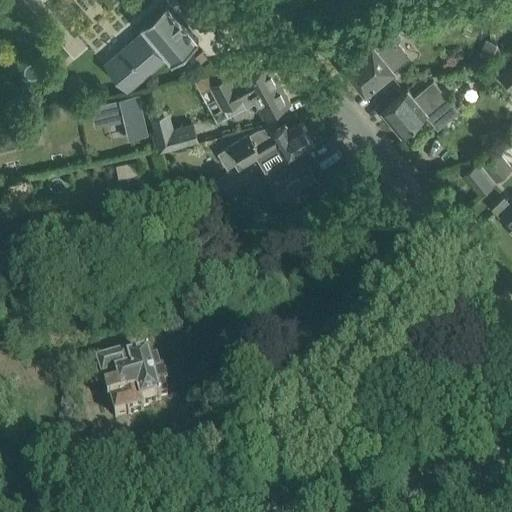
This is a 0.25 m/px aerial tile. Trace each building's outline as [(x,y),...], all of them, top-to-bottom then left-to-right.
[(108,63),(128,87),(167,55),(172,61),(182,53),(182,54),(183,52),(187,48),(188,49),(189,48),(188,47),(198,39),(167,1),(140,24),(146,31),(108,63)] [(400,37),(414,27),(399,6),(371,26),(382,42),(396,32),(400,37)] [(365,91),(381,79),(392,69),(371,44),(344,65),(365,91)] [(231,68),(194,78),(202,92),(212,86),(224,107),(242,98),(246,106),(256,101),(264,115),(290,101),(270,65),(246,77),(243,71),(239,64),(231,68)] [(511,64),(500,76),(511,89),(511,64)] [(397,98),(382,111),(401,134),(417,122),(427,113),(438,125),(457,109),(432,80),(413,95),(408,89),(397,98)] [(138,94),(89,105),(94,126),(124,120),(128,139),(147,134),(138,94)] [(235,129),(234,116),(199,118),(200,131),(235,129)] [(289,129),(286,123),(271,132),(267,126),(257,128),(231,144),(228,139),(218,145),(221,150),(217,152),(227,167),(235,162),(238,168),(278,145),(287,160),(315,143),(302,121),(289,129)] [(0,148),(27,141),(22,122),(0,127),(0,148)] [(174,134),(157,138),(160,149),(198,139),(193,122),(172,128),(174,134)] [(494,180),(511,166),(511,165),(502,151),(483,165),(494,180)] [(493,183),(476,162),(464,172),(481,193),(493,183)] [(321,183),(310,165),(274,186),(285,205),(321,183)] [(161,400),(148,356),(129,361),(128,356),(97,365),(108,404),(111,403),(118,429),(131,425),(128,416),(144,411),(142,405),(161,400)]
